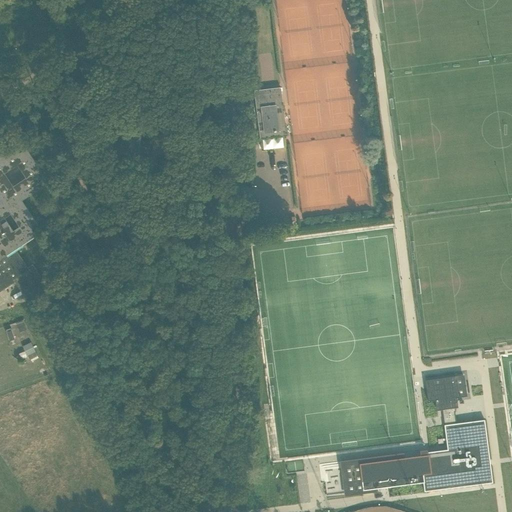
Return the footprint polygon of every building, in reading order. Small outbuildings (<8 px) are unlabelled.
[(32,24),(30,37),(38,38),(40,26),(32,24)] [(254,91),(259,132),(264,131),(264,133),(278,131),(275,107),(283,106),(280,88),(254,91)] [(118,151),(119,151),(119,154),(137,156),(137,152),(145,153),(144,155),(147,156),(149,141),(146,141),(146,143),(139,142),(139,138),(121,136),(121,139),(120,139),(119,139),(118,140),(117,141),(116,141),(115,142),(115,143),(115,144),(115,145),(115,146),(115,147),(116,149),(117,150),(118,151)] [(19,155),(15,148),(1,158),(0,158),(0,203),(2,207),(7,203),(9,206),(6,208),(9,212),(5,214),(3,210),(0,211),(0,213),(4,220),(5,219),(11,215),(19,228),(29,242),(36,237),(32,230),(38,226),(22,202),(42,189),(37,182),(44,178),(31,159),(26,151),(19,155)] [(0,289),(14,281),(25,297),(26,296),(45,283),(33,265),(28,268),(27,267),(16,250),(23,246),(29,242),(19,228),(13,232),(7,222),(5,219),(4,220),(0,213),(0,211),(3,210),(5,214),(9,212),(6,208),(9,206),(7,203),(2,207),(0,203),(0,289)] [(276,222),(276,223),(277,230),(293,228),(292,220),(276,222)] [(7,330),(10,340),(16,339),(12,328),(7,330)] [(23,345),(29,359),(38,355),(32,342),(23,345)] [(426,381),(425,381),(426,389),(428,402),(429,402),(429,401),(435,400),(437,410),(442,410),(444,425),(456,424),(455,412),(454,408),(457,408),(456,401),(456,399),(453,377),(433,380),(426,381)] [(404,458),(359,464),(362,482),(361,482),(362,486),(363,491),(367,490),(378,489),(387,488),(423,483),(424,492),(438,490),(441,490),(444,489),(447,489),(451,489),(453,488),(457,488),(459,488),(463,487),(465,487),(469,486),(471,486),(475,485),(477,485),(481,485),(484,484),(488,484),(490,484),(492,483),(490,466),(489,460),(484,420),(456,424),(444,425),(446,446),(447,450),(427,453),(427,455),(420,456),(404,458)]
